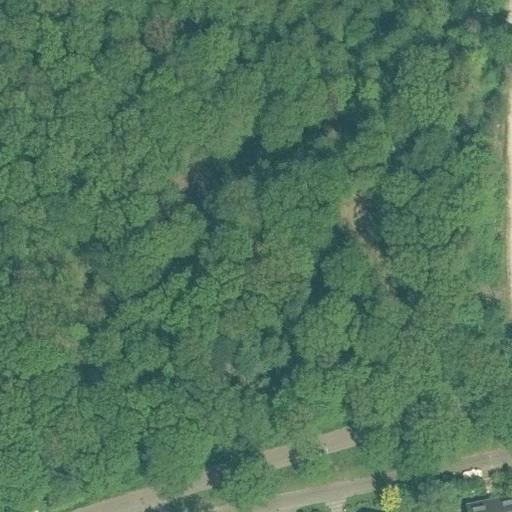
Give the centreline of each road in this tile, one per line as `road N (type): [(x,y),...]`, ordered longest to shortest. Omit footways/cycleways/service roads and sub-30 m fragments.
road 1 (unclassified): [(142,498),(511,393)]
road 2 (residential): [(237,511),(511,456)]
